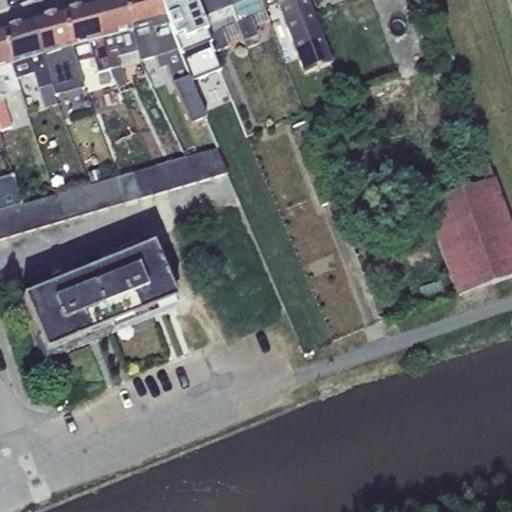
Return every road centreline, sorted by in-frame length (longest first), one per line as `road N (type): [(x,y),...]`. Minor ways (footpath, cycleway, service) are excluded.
road 1 (residential): [(40,481),(296,377)]
road 2 (unclassified): [(296,377),(511,304)]
